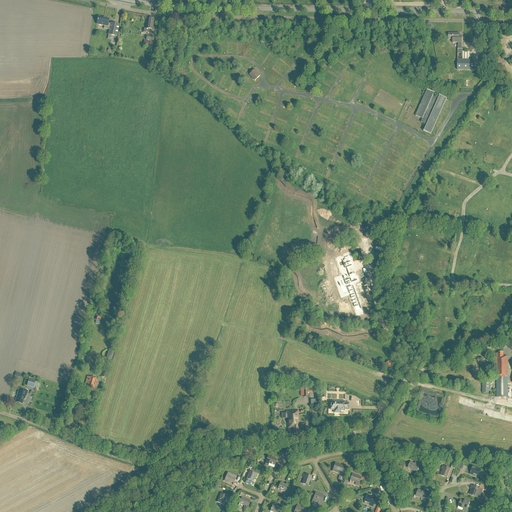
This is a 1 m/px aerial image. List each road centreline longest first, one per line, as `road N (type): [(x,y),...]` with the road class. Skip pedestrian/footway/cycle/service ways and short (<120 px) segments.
road 1 (tertiary): [(511,12),(130,0)]
road 2 (unclassified): [(369,427),(176,469)]
road 3 (unclassified): [(0,412),(114,456),(176,469)]
road 4 (unclassified): [(369,427),(413,373),(511,341)]
